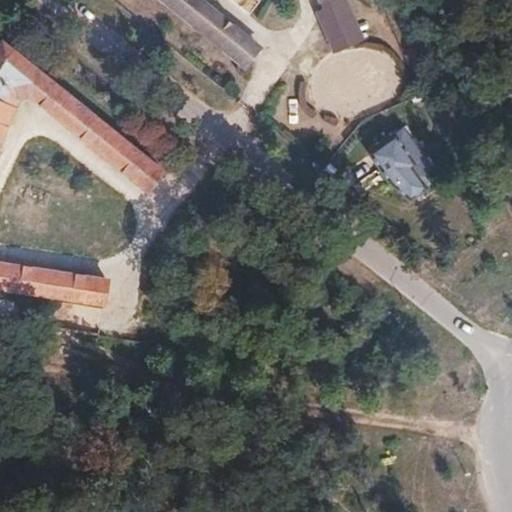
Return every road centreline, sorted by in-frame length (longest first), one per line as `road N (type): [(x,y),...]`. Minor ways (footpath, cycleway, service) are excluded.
road 1 (residential): [(511,364),(57,0)]
road 2 (track): [(0,356),(510,432)]
road 3 (track): [(414,0),(511,226)]
